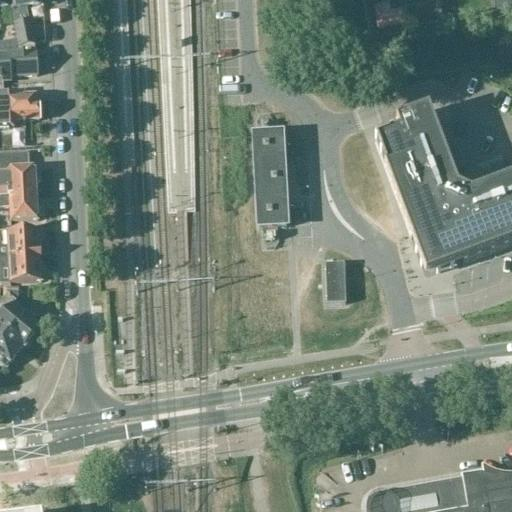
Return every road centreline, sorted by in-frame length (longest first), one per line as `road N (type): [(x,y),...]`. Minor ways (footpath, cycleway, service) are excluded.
road 1 (secondary): [(93,429),(511,359)]
road 2 (tertiary): [(80,315),(63,0)]
road 3 (residential): [(0,406),(39,400),(80,315)]
